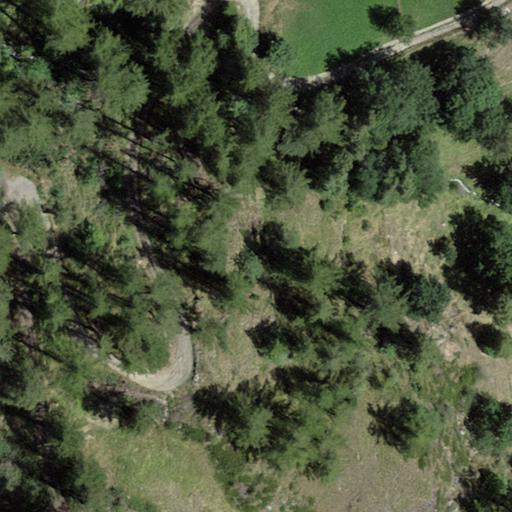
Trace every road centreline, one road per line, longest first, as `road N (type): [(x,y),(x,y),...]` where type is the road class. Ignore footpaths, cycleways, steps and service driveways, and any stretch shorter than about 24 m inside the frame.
road 1 (track): [(1,192),(27,191),(40,207),(82,334),(140,381),(184,370),(130,198),(130,131),(207,0)]
road 2 (track): [(0,184),(21,355),(67,511)]
road 3 (track): [(248,0),(260,65),(289,88),(389,54),(495,0)]
